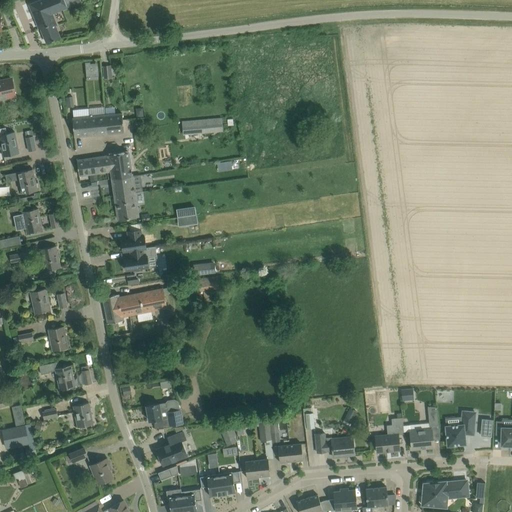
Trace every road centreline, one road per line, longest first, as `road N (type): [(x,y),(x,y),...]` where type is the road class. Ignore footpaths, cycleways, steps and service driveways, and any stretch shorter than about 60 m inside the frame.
road 1 (unclassified): [(108,45),(333,19),(511,21)]
road 2 (residential): [(153,511),(112,390),(63,147)]
road 3 (residential): [(239,511),(297,478),(406,466)]
